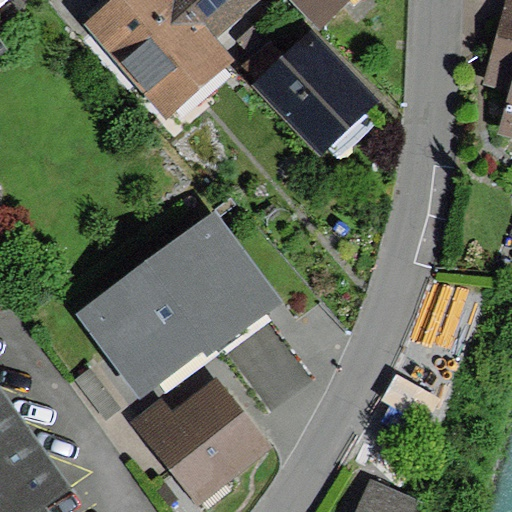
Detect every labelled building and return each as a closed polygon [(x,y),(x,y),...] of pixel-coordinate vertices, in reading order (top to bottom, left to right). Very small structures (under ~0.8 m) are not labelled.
[(262,0),(112,0),(83,25),(167,120),(233,62),(215,42),(262,0)] [(288,0),(319,32),(352,0),(288,0)] [(511,139),(511,0),(505,0),(481,87),(508,95),(496,135),(511,139)] [(290,15),(278,3),(236,41),(248,54),(290,15)] [(308,34),(274,67),(258,51),(242,66),(258,82),(251,89),(320,161),(377,106),(308,34)] [(270,413),(314,380),(267,318),(283,305),(214,213),(75,317),(139,401),(200,356),(206,363),(222,351),(270,413)] [(269,450),(215,379),(170,413),(161,400),(130,423),(194,507),(269,450)] [(45,511),(70,495),(0,396),(0,511),(45,511)] [(413,511),(419,499),(368,478),(353,511),(413,511)]
